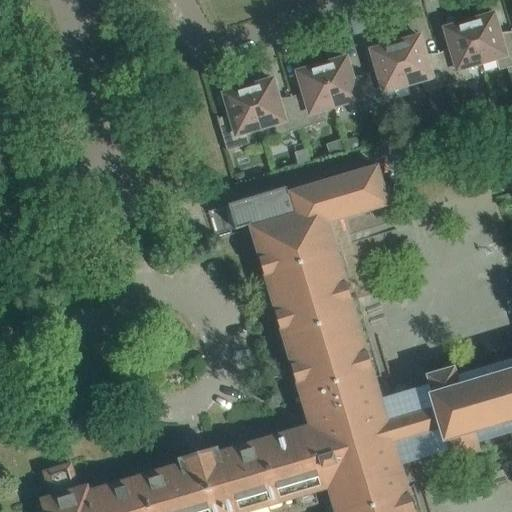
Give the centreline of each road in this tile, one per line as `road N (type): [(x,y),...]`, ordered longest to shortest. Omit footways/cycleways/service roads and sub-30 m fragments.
road 1 (unclassified): [(145,290),(115,311),(107,364),(130,393),(166,402),(185,398),(213,372),(219,334),(199,301),(164,287)]
road 2 (residential): [(185,0),(209,38),(234,40),(352,0)]
road 3 (residential): [(102,142),(0,226)]
road 4 (unclassified): [(102,142),(65,20)]
